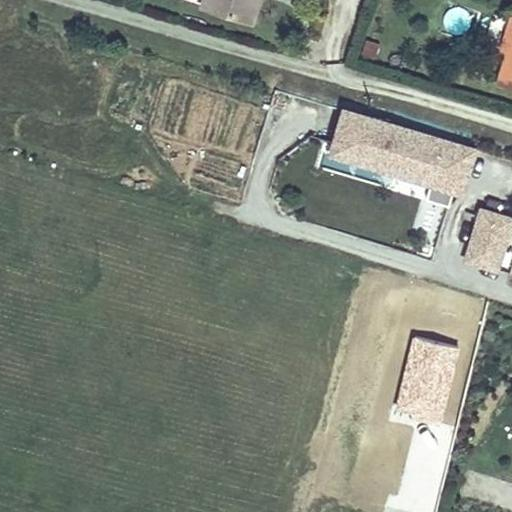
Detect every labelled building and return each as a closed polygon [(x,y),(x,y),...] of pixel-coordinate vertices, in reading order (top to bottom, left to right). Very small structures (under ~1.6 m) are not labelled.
[(202,0),(200,6),(240,19),(246,0),(202,0)] [(249,23),(256,0),(246,0),(240,19),(249,23)] [(446,8),(445,31),(469,32),(470,9),(446,8)] [(503,60),(511,33),(511,20),(505,18),(493,57),(503,60)] [(511,33),(503,60),(494,90),(511,95),(511,33)] [(462,198),(477,143),(337,106),(322,162),(462,198)] [(511,214),(477,204),(461,260),(498,271),(511,222),(511,214)]
